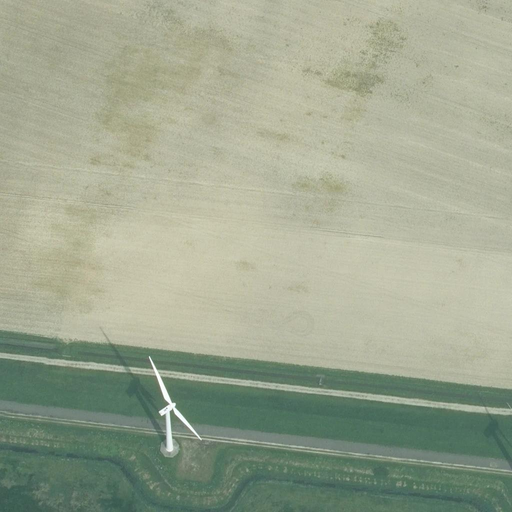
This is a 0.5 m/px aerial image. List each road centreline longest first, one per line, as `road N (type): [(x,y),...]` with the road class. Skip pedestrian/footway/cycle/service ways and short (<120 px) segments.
road 1 (track): [(0,406),(511,463)]
road 2 (track): [(511,410),(0,355)]
